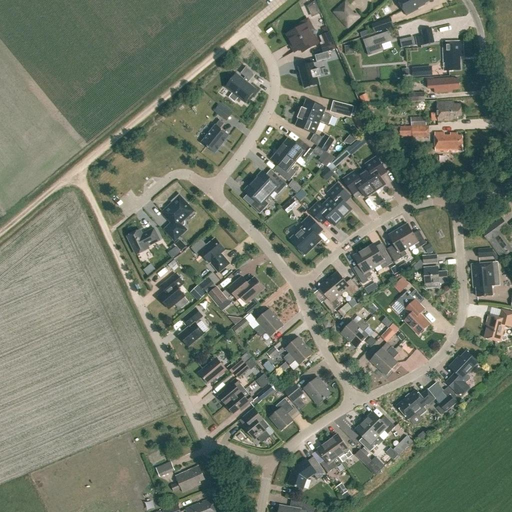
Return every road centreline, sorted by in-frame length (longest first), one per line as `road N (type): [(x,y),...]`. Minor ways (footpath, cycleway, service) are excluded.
road 1 (track): [(248,26),(0,233)]
road 2 (residential): [(354,402),(416,373),(455,334),(463,294),(455,199)]
road 3 (residential): [(211,191),(252,137),(274,89),(272,67),(248,26)]
road 4 (residential): [(298,289),(370,226),(405,207),(455,199)]
road 5 (unclassified): [(135,294),(208,448)]
road 6 (track): [(135,294),(77,169)]
road 7 (residential): [(511,122),(491,91),(477,22),(464,0)]
road 8 (residential): [(298,289),(211,191)]
road 9 (residential): [(354,402),(298,289)]
